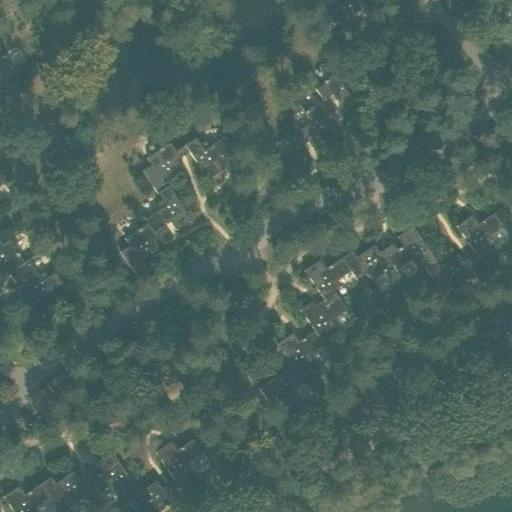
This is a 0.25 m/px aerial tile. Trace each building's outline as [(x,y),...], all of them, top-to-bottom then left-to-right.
[(349,0),(337,8),(328,14),(336,26),(337,25),(343,34),(355,26),(348,17),(357,11),(349,0)] [(331,0),(337,8),(349,0),(331,0)] [(0,93),(19,82),(0,53),(0,93)] [(313,89),(321,101),(324,99),(325,99),(331,95),(337,104),(349,96),(335,74),(313,89)] [(302,113),(310,124),(311,123),(319,134),(330,126),(323,116),(332,110),(325,99),(324,99),(321,101),(302,113)] [(289,138),(295,147),(297,145),(299,148),(307,142),(314,152),(326,144),(319,134),(311,123),(310,124),(289,138)] [(194,138),(184,145),(188,153),(207,180),(223,170),(217,161),(234,150),(225,136),(203,151),(194,138)] [(140,172),(155,194),(167,186),(163,180),(181,168),(176,161),(188,153),(184,145),(174,152),(168,144),(145,160),(149,166),(140,172)] [(297,145),(295,147),(276,159),(284,171),(293,165),(300,175),(312,167),(299,148),(297,145)] [(143,221),(146,225),(152,234),(163,227),(169,223),(175,231),(191,221),(167,186),(155,194),(164,207),(143,221)] [(456,227),(474,254),(479,261),(492,252),(484,240),(503,227),(494,213),(477,224),(471,216),(456,227)] [(152,234),(146,225),(123,240),(127,247),(119,252),(134,275),(145,268),(141,261),(159,249),(154,242),(167,233),(163,227),(152,234)] [(402,246),(396,250),(385,258),(392,268),(395,272),(415,258),(424,272),(436,262),(412,227),(397,237),(402,246)] [(15,284),(21,280),(14,270),(23,264),(8,242),(1,246),(0,244),(0,274),(6,271),(15,284)] [(340,259),(350,273),(357,283),(366,277),(370,283),(392,268),(385,258),(396,250),(392,244),(379,253),(374,246),(356,258),(351,251),(340,259)] [(440,267),(436,262),(424,272),(438,292),(448,286),(452,293),(476,276),(470,267),(479,261),(474,254),(462,263),(457,255),(440,267)] [(303,271),(323,300),(328,308),(340,300),(331,287),(350,273),(340,259),(325,269),(319,260),(303,271)] [(14,270),(21,280),(25,286),(16,292),(27,308),(62,284),(54,273),(41,282),(27,261),(23,264),(14,270)] [(299,310),(314,332),(323,345),(334,338),(325,325),(347,311),(340,300),(328,308),(323,300),(314,307),(311,303),(299,310)] [(276,344),(291,366),(299,378),(310,371),(302,359),(323,345),(314,332),(298,342),(292,333),(276,344)] [(299,378),(291,366),(257,389),(268,405),(277,399),(288,415),(302,406),(288,386),(299,378)] [(155,453),(173,480),(178,487),(189,479),(181,468),(202,454),(193,440),(176,451),(170,442),(155,453)] [(101,472),(95,476),(85,483),(92,494),(94,497),(115,483),(123,495),(134,487),(111,453),(96,463),(101,472)] [(50,477),(39,485),(48,499),(55,509),(65,502),(69,509),(92,494),(85,483),(95,476),(91,470),(78,479),(73,472),(55,484),(50,477)] [(139,493),(134,487),(123,495),(134,511),(142,511),(146,510),(147,511),(161,511),(173,505),(166,494),(178,487),(173,480),(161,489),(156,481),(139,493)] [(2,497),(12,511),(29,511),(48,499),(39,485),(24,495),(18,486),(2,497)]
